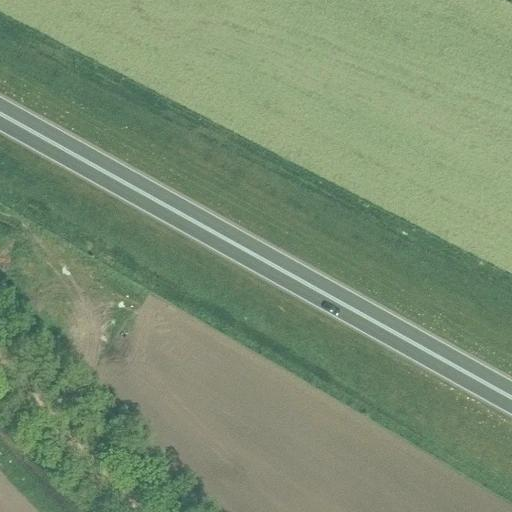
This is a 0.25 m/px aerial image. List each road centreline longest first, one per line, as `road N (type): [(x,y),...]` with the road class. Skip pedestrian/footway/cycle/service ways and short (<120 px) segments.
road 1 (trunk): [(511,398),(0,116)]
road 2 (track): [(0,362),(140,511)]
